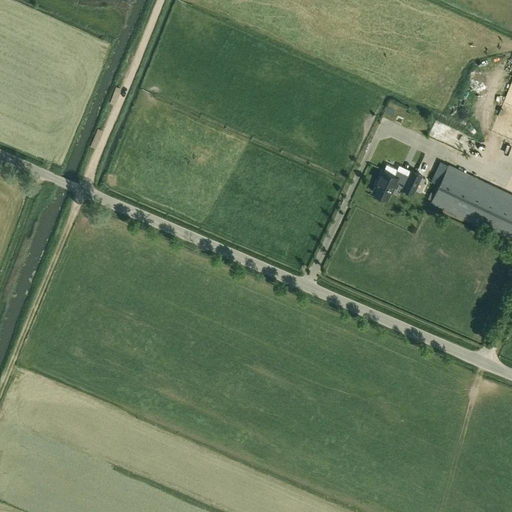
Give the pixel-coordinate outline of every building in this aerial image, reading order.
[(447,134),(450,125),(441,122),(443,116),(438,114),(433,129),(447,134)] [(501,130),(511,131),(511,116),(498,115),(496,127),(502,127),(501,130)] [(481,153),(487,145),(464,129),(459,137),(481,153)] [(430,202),(511,240),(511,193),(448,164),(430,202)] [(413,195),(422,175),(410,169),(408,175),(397,170),(395,175),(381,168),(373,184),(374,185),(371,193),(387,200),(391,192),(392,193),(398,181),(403,184),(401,189),(413,195)]
